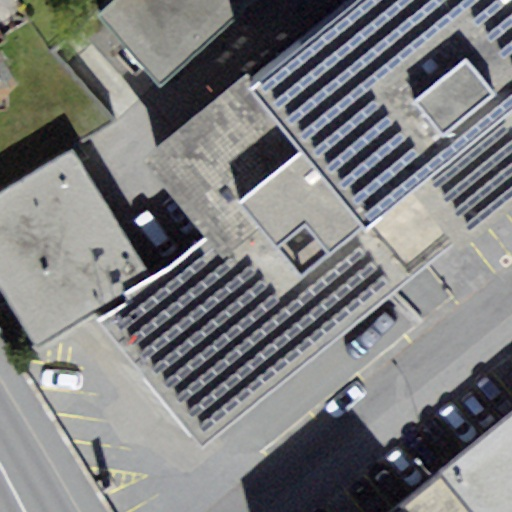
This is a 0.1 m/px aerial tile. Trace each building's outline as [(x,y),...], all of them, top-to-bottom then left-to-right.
[(0,0),(0,82),(20,71),(0,37),(0,0)] [(226,0),(104,0),(103,1),(161,76),(239,15),(226,0)] [(511,0),(336,0),(156,140),(225,228),(110,317),(206,440),(322,350),(324,352),(374,313),(431,269),(430,267),(511,203),(511,0)] [(226,0),(239,15),(257,0),(226,0)] [(75,152),(0,193),(0,283),(35,344),(148,281),(75,152)] [(511,511),(511,415),(442,471),(445,475),(398,511),(511,511)]
